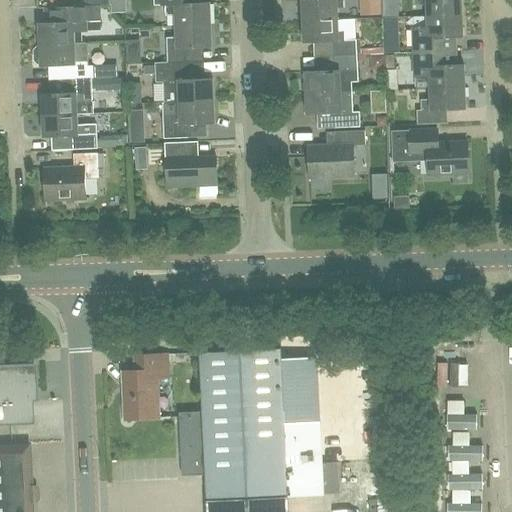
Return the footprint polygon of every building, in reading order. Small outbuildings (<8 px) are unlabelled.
[(50,0),(51,8),(67,8),(74,7),(73,0),(50,0)] [(206,0),(154,0),(154,6),(166,6),(166,16),(176,16),(176,27),(211,25),(210,3),(207,3),(206,0)] [(303,22),(338,20),(337,9),(344,9),(343,0),(312,0),(302,0),(303,22)] [(382,15),(381,0),(359,0),(360,16),(382,15)] [(416,0),(417,6),(427,5),(427,17),(462,15),(461,0),(416,0)] [(74,7),(67,8),(51,8),(44,9),(44,24),(39,24),(40,45),(75,44),(74,33),(87,32),(87,22),(101,21),(100,6),(89,7),(74,7)] [(458,51),(457,37),(463,37),(462,15),(427,17),(428,28),(418,28),(419,53),(432,52),(440,52),(458,51)] [(357,55),(357,54),(361,54),(360,40),(357,40),(345,41),(345,31),(338,31),(338,20),(303,22),(304,43),(334,42),(334,56),(357,55)] [(385,35),(399,34),(399,21),(385,22),(385,35)] [(167,38),(168,63),(194,62),(193,48),(204,48),(212,47),(211,25),(176,27),(177,38),(167,38)] [(75,44),(40,45),(40,47),(38,47),(35,51),(35,61),(38,65),(41,64),(41,67),(76,65),(82,65),(82,67),(82,79),(94,79),(93,66),(88,66),(88,44),(75,44)] [(440,52),(432,52),(419,53),(420,66),(415,66),(416,78),(416,90),(430,89),(430,88),(465,87),(464,65),(440,66),(440,52)] [(306,94),(352,92),(352,83),(359,82),(357,55),(334,56),(335,71),(305,72),(306,94)] [(385,69),(385,55),(372,56),(372,70),(385,69)] [(385,70),(395,70),(395,55),(385,55),(385,69),(385,70)] [(205,80),(204,62),(194,62),(168,63),(156,64),(157,83),(163,83),(164,103),(179,102),(179,103),(214,101),(213,79),(205,80)] [(145,75),(156,74),(156,65),(144,66),(145,75)] [(93,66),(94,79),(106,78),(106,66),(93,66)] [(123,78),(112,78),(112,90),(123,90),(123,78)] [(43,116),(94,114),(92,79),(94,79),(82,79),(71,80),(71,94),(42,95),(43,116)] [(131,104),(142,103),(141,83),(130,83),(131,104)] [(417,125),(441,124),(441,110),(466,109),(465,87),(430,88),(430,89),(431,100),(421,100),(421,110),(417,111),(417,125)] [(353,112),(352,92),(306,94),(307,115),(337,113),(338,128),(361,127),(360,112),(353,112)] [(214,101),(179,103),(179,102),(164,103),(163,103),(164,139),(196,138),(195,124),(215,123),(214,101)] [(78,125),(77,115),(94,114),(43,116),(43,137),(73,136),(74,150),(98,149),(97,124),(78,125)] [(386,117),(377,117),(377,126),(387,126),(386,117)] [(143,128),(129,129),(130,143),(144,142),(143,128)] [(439,144),(438,130),(393,132),(394,162),(428,160),(429,175),(468,174),(467,142),(439,144)] [(310,178),(354,176),(353,146),(366,145),(365,131),(337,132),(338,146),(308,148),(310,178)] [(116,136),(116,147),(126,146),(126,135),(116,136)] [(191,158),(191,142),(165,143),(166,160),(167,187),(217,185),(216,157),(191,158)] [(139,168),(149,167),(148,149),(138,149),(139,168)] [(46,200),(86,199),(85,179),(100,179),(98,153),(73,154),(74,169),(45,170),(46,200)] [(394,197),(394,210),(410,209),(409,196),(394,197)] [(285,424),(282,350),(201,354),(204,413),(181,414),(183,475),(206,474),(207,511),(288,511),(288,498),(324,496),(321,423),(285,424)] [(126,420),(159,418),(157,378),(169,377),(168,354),(135,355),(136,371),(124,371),(126,420)] [(31,392),(35,391),(33,365),(0,366),(0,424),(32,424),(31,392)] [(478,422),(444,422),(443,436),(478,436),(478,422)] [(32,511),(30,444),(0,445),(0,511),(32,511)] [(484,453),(447,453),(446,465),(484,465),(484,453)] [(484,480),(449,480),(449,493),(483,493),(484,480)]
